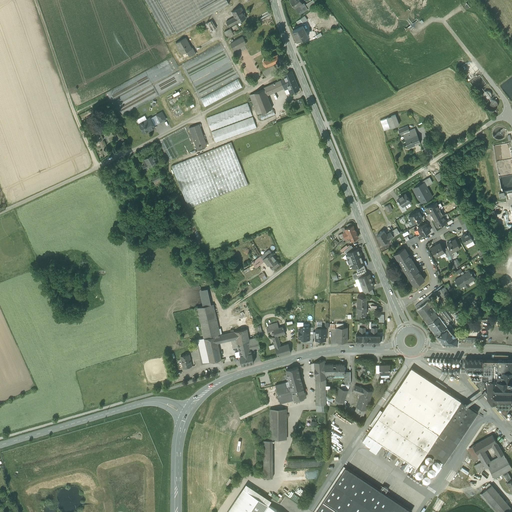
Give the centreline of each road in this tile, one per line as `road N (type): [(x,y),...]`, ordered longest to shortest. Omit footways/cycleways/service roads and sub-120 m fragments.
road 1 (residential): [(295,64),(0,213)]
road 2 (secondary): [(400,346),(333,350),(241,373),(209,388),(188,410)]
road 3 (track): [(34,0),(96,167)]
road 4 (secondary): [(295,64),(356,211)]
road 5 (secondary): [(146,402),(0,445)]
road 6 (unclassified): [(356,211),(484,129)]
road 7 (secondary): [(356,211),(406,330)]
